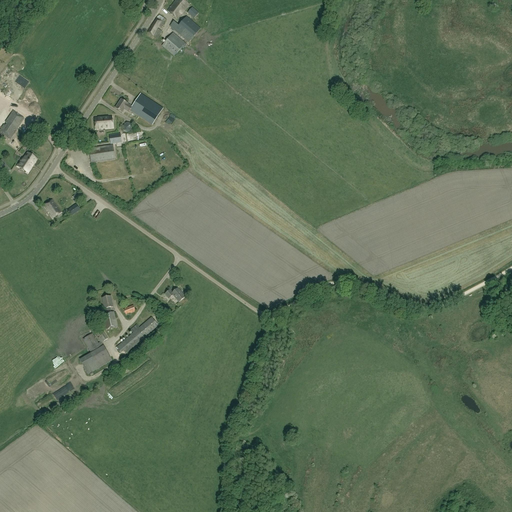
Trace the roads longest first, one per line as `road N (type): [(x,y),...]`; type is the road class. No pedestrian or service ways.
road 1 (unclassified): [(53,166),(262,312),(279,312),(334,282),(438,306),(511,268)]
road 2 (tertiary): [(53,166),(160,0)]
